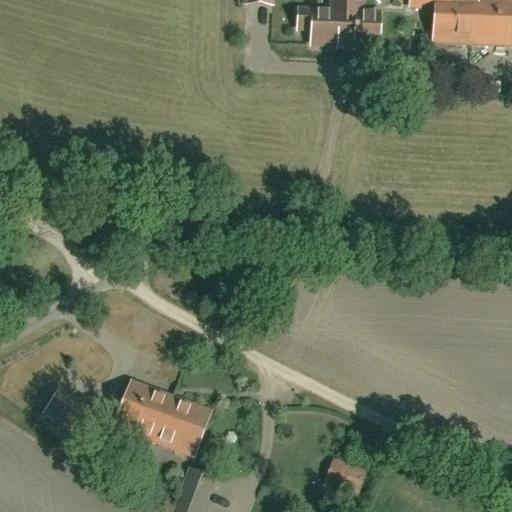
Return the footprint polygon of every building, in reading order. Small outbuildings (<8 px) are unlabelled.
[(341,0),(331,0),(331,13),(299,12),(298,31),(312,31),(311,46),(344,48),(345,30),(341,30),(341,0)] [(341,0),(341,30),(345,30),(344,48),(377,49),(378,15),(360,14),(360,0),(341,0)] [(511,48),(511,0),(410,0),(410,9),(435,10),(433,45),(511,48)] [(114,431),(151,445),(156,430),(160,432),(172,399),(131,384),(114,431)] [(97,417),(61,388),(44,410),(81,438),(97,417)] [(156,430),(151,445),(193,460),(200,440),(203,439),(206,431),(204,429),(210,413),(172,399),(160,432),(156,430)] [(357,497),(366,473),(334,461),(325,485),(357,497)] [(201,511),(214,482),(189,472),(173,511),(201,511)]
